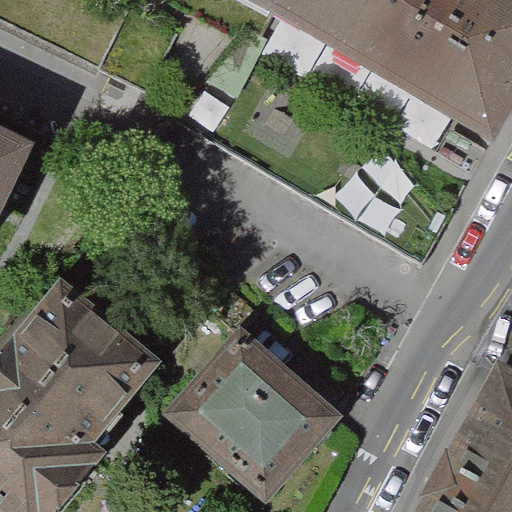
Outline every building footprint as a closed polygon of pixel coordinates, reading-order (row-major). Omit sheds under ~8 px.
[(511,113),(511,0),(252,0),(493,146),(511,113)] [(0,211),(27,157),(0,143),(0,211)] [(140,364),(45,285),(0,337),(0,511),(34,511),(85,452),(73,443),(140,364)] [(262,497),(332,418),(238,335),(167,414),(262,497)] [(511,511),(511,378),(499,371),(421,511),(511,511)]
